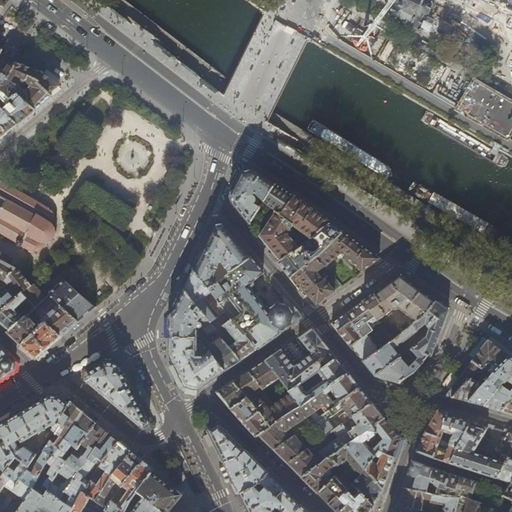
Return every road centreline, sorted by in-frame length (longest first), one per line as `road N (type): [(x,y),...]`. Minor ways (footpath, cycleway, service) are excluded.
road 1 (primary): [(228,135),(48,0)]
road 2 (primary): [(403,251),(228,135)]
road 3 (residential): [(206,189),(314,317)]
road 4 (residential): [(321,511),(201,400)]
road 5 (secondary): [(126,319),(152,292),(206,189)]
road 6 (tertiary): [(0,400),(126,319)]
road 7 (residential): [(314,317),(369,384),(428,399)]
road 8 (residential): [(314,317),(201,400)]
road 9 (residential): [(385,511),(428,399)]
